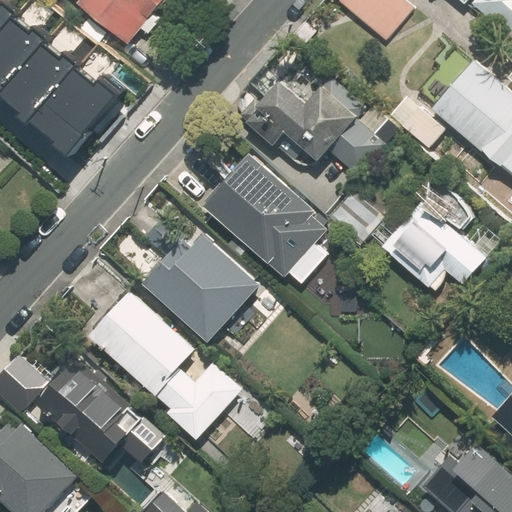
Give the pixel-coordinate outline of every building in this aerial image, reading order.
[(179,0),(83,0),(83,1),(131,41),(147,21),(156,28),(179,0)] [(342,0),(388,39),(416,7),(407,0),(342,0)] [(511,34),(511,0),(477,0),(475,3),(511,34)] [(0,97),(63,151),(110,97),(0,3),(0,97)] [(436,108),(511,173),(511,91),(476,61),(436,108)] [(330,148),(359,173),(388,141),(360,117),(367,109),(331,78),(308,104),(278,79),(245,117),(277,144),(300,160),(310,163),(321,159),(330,148)] [(405,124),(434,149),(452,129),(422,104),(405,124)] [(206,208),(300,289),(330,255),(315,243),(329,227),(316,215),(320,211),(253,154),(206,208)] [(388,245),(435,286),(449,270),(464,283),(487,256),(459,232),(474,215),(462,197),(447,185),(432,178),(425,202),(388,245)] [(333,219),(362,244),(387,215),(358,190),(333,219)] [(146,282),(213,340),(262,284),(201,232),(192,242),(186,237),(146,282)] [(169,412),(199,440),(244,392),(212,363),(198,379),(184,365),(198,350),(134,290),(91,336),(170,410),(169,412)] [(0,378),(0,393),(21,411),(50,377),(21,353),(0,378)] [(170,434),(76,356),(37,403),(107,461),(121,445),(145,464),(170,434)] [(248,389),(234,405),(240,410),(232,418),(247,431),(255,423),(260,428),(274,412),(248,389)] [(0,437),(0,498),(14,511),(46,511),(80,477),(18,418),(0,437)] [(511,511),(511,472),(480,442),(463,460),(456,454),(426,486),(453,511),(511,511)] [(167,487),(146,511),(206,511),(194,502),(191,507),(167,487)]
